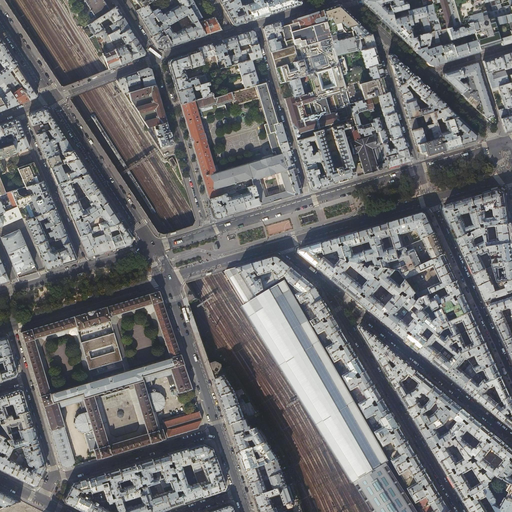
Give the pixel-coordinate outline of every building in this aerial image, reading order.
[(102,0),(67,0),(70,4),(77,0),(83,0),(96,19),(109,11),(102,0)] [(153,0),(129,0),(131,3),(136,11),(147,5),(154,1),(153,0)] [(184,0),(176,0),(180,6),(179,7),(178,6),(170,10),(177,21),(186,15),(192,24),(193,24),(195,27),(194,28),(193,27),(192,28),(191,29),(189,26),(182,30),(189,41),(197,38),(205,35),(190,9),(187,10),(186,8),(188,6),(184,0)] [(184,0),(188,6),(190,9),(205,35),(213,33),(222,30),(216,20),(214,17),(199,22),(198,20),(201,18),(191,0),(184,0)] [(233,0),(233,1),(229,3),(227,1),(221,4),(227,15),(232,24),(236,25),(249,21),(252,20),(247,4),(246,4),(243,4),(243,5),(241,5),(239,0),(233,0)] [(269,15),(264,0),(252,0),(253,2),(247,4),(252,20),(260,17),(269,15)] [(300,1),(299,0),(264,0),(269,15),(271,14),(298,5),(300,5),(300,1)] [(390,5),(388,6),(389,11),(388,11),(384,7),(382,7),(380,8),(375,2),(373,0),(361,0),(361,1),(378,17),(394,32),(396,29),(393,18),(392,13),(390,5)] [(388,0),(388,1),(392,0),(393,4),(390,5),(392,13),(407,9),(406,2),(403,3),(402,0),(401,0),(400,0),(388,0)] [(432,0),(433,3),(437,19),(439,24),(440,30),(444,29),(446,29),(450,28),(459,26),(451,0),(432,0)] [(451,0),(459,26),(466,24),(471,23),(474,33),(474,35),(475,38),(476,40),(479,49),(490,46),(501,43),(500,38),(497,30),(495,25),(493,18),(487,19),(486,14),(485,13),(483,5),(483,4),(481,0),(451,0)] [(508,0),(497,0),(490,2),(492,12),(486,14),(487,19),(493,18),(511,13),(511,12),(510,7),(508,0)] [(432,5),(424,7),(428,21),(437,19),(433,3),(432,4),(432,5)] [(149,7),(147,5),(136,11),(139,15),(142,20),(152,13),(152,12),(155,10),(153,8),(150,10),(150,9),(151,8),(150,7),(149,7)] [(511,5),(510,7),(511,12),(511,13),(493,18),(495,25),(508,22),(511,30),(502,33),(503,37),(500,38),(501,43),(502,45),(511,42),(511,5)] [(116,6),(109,11),(96,19),(95,20),(87,25),(93,35),(94,35),(103,30),(108,27),(106,24),(102,26),(100,23),(108,18),(112,24),(114,24),(115,23),(123,18),(119,12),(116,6)] [(330,8),(321,11),(305,16),(291,20),(292,23),(297,22),(300,31),(332,22),(336,38),(311,46),(310,40),(306,41),(305,40),(304,39),(297,41),(301,56),(299,57),(299,60),(275,68),(277,74),(279,83),(287,81),(307,75),(309,80),(312,90),(314,100),(325,97),(335,94),(346,91),(341,75),(335,55),(341,54),(357,50),(354,40),(353,37),(352,34),(350,27),(358,24),(347,14),(340,7),(338,7),(335,6),(330,8)] [(408,11),(409,14),(412,25),(419,23),(418,19),(421,18),(425,34),(431,32),(428,21),(424,7),(408,11)] [(152,12),(152,13),(155,17),(156,20),(157,22),(160,21),(162,24),(160,26),(163,30),(164,32),(165,34),(172,46),(180,43),(189,41),(182,30),(175,33),(174,33),(173,33),(169,26),(177,21),(170,10),(162,15),(158,8),(155,10),(152,12)] [(152,19),(155,17),(152,13),(142,20),(147,28),(152,37),(163,30),(160,26),(158,28),(152,19)] [(412,25),(409,14),(393,18),(396,29),(394,32),(398,36),(403,40),(409,34),(414,33),(413,31),(411,32),(409,26),(412,25)] [(126,23),(123,18),(115,23),(116,25),(115,26),(114,24),(112,24),(109,26),(112,32),(117,30),(119,34),(129,28),(126,23)] [(87,25),(95,20),(93,19),(84,25),(85,27),(87,25)] [(279,32),(282,31),(281,27),(279,22),(272,24),(265,26),(263,29),(266,37),(267,41),(274,38),(275,38),(276,40),(281,38),(279,32)] [(286,45),(286,47),(270,52),(272,60),(275,68),(299,60),(299,57),(301,56),(297,41),(304,39),(305,40),(306,41),(310,40),(311,46),(336,38),(332,22),(300,31),(297,22),(292,23),(286,25),(281,27),(282,31),(283,37),(285,42),(286,45)] [(451,31),(450,28),(446,29),(450,40),(474,33),(471,23),(466,24),(467,26),(465,27),(465,28),(462,29),(461,28),(460,28),(459,28),(458,29),(457,29),(457,30),(453,31),(453,30),(451,31)] [(362,27),(358,24),(350,27),(352,34),(354,33),(355,36),(353,37),(354,40),(359,39),(361,38),(370,35),(362,27)] [(133,33),(129,28),(119,34),(117,30),(112,32),(108,35),(111,41),(121,37),(125,45),(127,44),(136,38),(133,33)] [(107,35),(103,30),(94,35),(96,37),(97,37),(98,37),(98,36),(99,35),(101,39),(104,37),(107,35)] [(161,33),(164,32),(163,30),(152,37),(156,42),(159,48),(163,49),(167,47),(172,46),(165,34),(163,35),(164,36),(163,37),(161,33)] [(241,34),(234,36),(240,56),(246,54),(248,54),(252,53),(251,48),(250,48),(241,51),(241,50),(240,50),(239,46),(246,44),(246,45),(248,44),(247,44),(249,43),(250,45),(250,46),(258,44),(256,38),(254,32),(251,31),(241,34)] [(439,42),(436,31),(435,32),(431,32),(425,34),(418,35),(420,41),(416,42),(418,49),(421,48),(420,47),(419,46),(426,45),(426,46),(425,47),(426,47),(428,46),(429,44),(435,44),(439,42)] [(414,34),(414,33),(409,34),(403,40),(409,45),(414,50),(418,49),(416,42),(415,37),(412,38),(411,35),(414,34)] [(108,35),(107,35),(104,37),(110,52),(106,54),(106,52),(102,53),(108,69),(115,67),(120,65),(114,50),(111,41),(108,35)] [(370,35),(361,38),(363,43),(365,43),(365,46),(361,47),(359,39),(354,40),(357,50),(357,52),(360,51),(375,46),(373,40),(372,35),(370,35)] [(228,38),(222,40),(223,42),(225,51),(229,49),(229,51),(231,50),(230,49),(234,48),(233,50),(235,54),(227,57),(230,66),(234,64),(234,62),(241,59),(240,56),(234,36),(228,38)] [(283,37),(281,38),(276,40),(274,40),(274,38),(267,41),(268,44),(270,52),(286,47),(286,45),(280,47),(278,42),(282,40),(283,42),(285,42),(283,37)] [(140,46),(136,38),(127,44),(131,51),(128,53),(131,60),(137,58),(144,56),(145,53),(140,46)] [(0,77),(1,77),(10,71),(17,66),(8,51),(0,39),(0,77)] [(476,40),(452,47),(456,59),(471,55),(480,52),(479,49),(476,40)] [(217,44),(215,45),(212,46),(216,61),(217,61),(223,60),(225,67),(230,66),(227,57),(225,51),(223,42),(219,44),(217,44)] [(212,46),(211,44),(205,46),(198,48),(199,50),(203,64),(203,65),(207,64),(205,58),(212,56),(213,62),(216,61),(212,46)] [(258,44),(250,46),(251,48),(252,53),(248,54),(250,59),(247,60),(246,54),(240,56),(241,59),(234,62),(234,64),(235,65),(237,64),(244,88),(267,82),(269,81),(267,77),(259,79),(257,79),(254,67),(253,64),(254,63),(262,60),(258,44)] [(452,47),(452,45),(451,44),(441,46),(443,54),(443,55),(445,62),(451,60),(456,59),(452,47)] [(124,46),(114,50),(120,65),(126,62),(131,60),(128,53),(126,50),(125,48),(124,46)] [(375,46),(360,51),(366,68),(368,67),(380,64),(378,55),(375,46)] [(426,50),(426,47),(425,47),(421,48),(418,49),(414,50),(422,58),(429,65),(433,66),(437,65),(445,62),(443,55),(440,56),(440,55),(443,54),(441,46),(440,46),(426,50)] [(199,50),(197,51),(188,54),(179,57),(170,60),(168,63),(171,72),(173,78),(177,92),(209,82),(206,74),(197,77),(196,76),(186,79),(184,69),(190,68),(203,64),(199,50)] [(342,58),(341,54),(335,55),(341,75),(346,74),(345,71),(347,70),(343,58),(342,58)] [(403,82),(411,73),(401,64),(391,54),(388,55),(391,64),(397,85),(401,84),(402,83),(401,81),(400,79),(403,82)] [(504,55),(500,56),(505,69),(511,67),(511,66),(508,54),(504,55)] [(505,69),(500,56),(491,58),(482,61),(487,75),(493,74),(492,71),(500,69),(500,71),(505,70),(505,69)] [(468,66),(459,68),(462,78),(468,76),(470,83),(464,85),(465,88),(460,94),(466,99),(493,124),(496,124),(477,63),(468,66)] [(372,80),(363,83),(359,70),(346,74),(341,75),(346,91),(349,104),(354,103),(364,100),(370,98),(377,96),(387,93),(385,88),(384,83),(382,78),(384,77),(382,70),(380,64),(368,67),(372,80)] [(23,74),(17,66),(10,71),(12,74),(14,73),(20,82),(18,83),(18,84),(20,86),(28,81),(23,74)] [(140,70),(137,72),(139,79),(152,76),(151,72),(150,69),(147,68),(140,70)] [(462,78),(459,68),(450,71),(443,73),(442,77),(450,85),(460,94),(465,88),(464,85),(464,82),(461,83),(458,80),(458,79),(460,79),(462,78)] [(509,83),(505,70),(500,71),(493,74),(487,75),(491,88),(509,83)] [(18,83),(12,74),(10,71),(1,77),(19,104),(24,102),(30,100),(21,88),(19,89),(19,88),(18,89),(18,90),(17,91),(14,87),(18,84),(18,83)] [(130,74),(124,77),(128,92),(142,88),(139,79),(137,72),(130,74)] [(416,78),(411,73),(403,82),(406,86),(408,84),(412,89),(420,96),(420,99),(422,100),(430,92),(416,78)] [(299,83),(309,80),(307,75),(287,81),(289,89),(291,97),(302,93),(300,88),(301,87),(301,86),(301,85),(301,84),(300,84),(300,83),(299,83)] [(154,83),(152,76),(139,79),(142,88),(155,85),(154,83)] [(19,104),(1,77),(0,77),(0,99),(7,109),(12,107),(19,104)] [(124,93),(128,92),(124,77),(120,78),(115,80),(124,93)] [(33,89),(28,81),(20,86),(21,88),(30,100),(32,99),(35,98),(36,94),(33,89)] [(209,82),(177,92),(179,101),(180,104),(196,100),(196,99),(195,99),(193,95),(197,94),(196,91),(200,90),(202,98),(213,95),(212,92),(209,93),(209,92),(209,91),(208,88),(208,87),(207,86),(210,85),(209,82)] [(253,186),(247,163),(217,172),(200,112),(214,108),(217,109),(232,104),(232,106),(258,99),(266,125),(263,126),(271,154),(274,153),(274,155),(281,153),(279,144),(276,136),(277,136),(276,133),(276,134),(273,125),(279,123),(267,82),(244,88),(223,94),(223,96),(214,99),(213,95),(202,98),(196,100),(180,104),(194,151),(206,191),(208,199),(219,196),(226,194),(247,187),(253,186)] [(403,82),(402,83),(401,84),(397,85),(402,101),(403,104),(414,100),(413,94),(410,95),(407,89),(405,88),(406,86),(403,82)] [(511,89),(509,83),(491,88),(492,91),(499,90),(502,99),(505,108),(511,106),(511,100),(508,89),(511,89)] [(159,100),(155,85),(142,88),(128,92),(130,101),(147,128),(154,126),(166,122),(164,116),(162,109),(159,100)] [(336,111),(339,121),(349,118),(353,117),(350,107),(349,104),(346,91),(335,94),(339,107),(329,110),(325,97),(314,100),(312,90),(302,93),(291,97),(284,99),(285,103),(294,132),(295,137),(296,140),(313,136),(312,132),(320,130),(323,129),(322,127),(335,123),(335,122),(336,122),(337,121),(337,120),(337,119),(338,119),(338,118),(338,117),(337,116),(337,115),(336,114),(335,113),(334,113),(333,113),(332,113),(336,111)] [(387,93),(377,96),(381,109),(393,105),(391,99),(389,92),(387,93)] [(435,96),(430,92),(422,100),(418,100),(418,103),(422,103),(423,102),(427,105),(427,107),(420,109),(419,111),(420,115),(422,115),(432,112),(447,107),(435,96)] [(370,98),(364,100),(367,110),(367,113),(373,111),(372,108),(373,108),(370,98)] [(364,100),(354,103),(354,106),(350,107),(353,117),(349,118),(350,122),(351,126),(356,125),(358,134),(362,133),(363,136),(373,133),(373,131),(372,130),(370,123),(363,125),(360,125),(357,114),(358,112),(367,110),(364,100)] [(418,100),(414,100),(403,104),(406,116),(407,119),(415,117),(420,115),(419,111),(417,110),(417,109),(417,107),(419,106),(418,103),(418,100)] [(393,105),(381,109),(384,116),(395,113),(394,109),(393,105)] [(511,106),(505,108),(498,110),(502,124),(505,132),(511,130),(511,106)] [(450,110),(447,107),(432,112),(436,123),(437,123),(444,121),(452,118),(457,117),(450,110)] [(32,125),(39,123),(38,121),(40,120),(40,121),(41,121),(42,121),(43,123),(48,121),(51,130),(57,126),(51,117),(46,109),(43,108),(36,111),(30,113),(29,117),(30,121),(32,125)] [(436,123),(432,112),(422,115),(425,123),(431,120),(431,118),(433,124),(427,126),(428,130),(428,131),(431,130),(433,136),(429,138),(430,141),(441,137),(439,131),(437,123),(436,123)] [(395,113),(384,116),(386,123),(384,124),(385,126),(387,126),(387,128),(399,125),(397,119),(395,113)] [(418,128),(415,117),(407,119),(411,131),(415,145),(417,144),(426,142),(425,139),(424,139),(423,134),(424,134),(423,130),(421,131),(420,128),(420,126),(418,128)] [(463,122),(457,117),(452,118),(455,131),(459,130),(461,132),(461,133),(461,134),(457,135),(460,146),(467,143),(475,141),(477,135),(463,122)] [(370,120),(370,123),(372,130),(375,129),(376,132),(378,131),(381,130),(377,118),(370,120)] [(455,131),(452,118),(444,121),(447,131),(442,132),(442,131),(439,131),(441,137),(445,150),(446,150),(460,146),(457,135),(455,131)] [(0,124),(0,127),(4,136),(10,134),(11,134),(14,141),(25,137),(21,129),(18,121),(14,119),(7,122),(0,124)] [(170,135),(166,122),(154,126),(154,127),(158,126),(159,129),(155,130),(156,134),(160,133),(161,137),(157,138),(160,147),(172,143),(170,135)] [(273,125),(276,134),(276,133),(277,136),(276,136),(279,144),(286,141),(283,132),(281,122),(279,123),(273,125)] [(323,172),(327,185),(333,183),(342,181),(355,177),(342,133),(341,129),(351,126),(350,122),(348,123),(348,124),(345,125),(344,123),(331,127),(342,167),(332,170),(320,130),(312,132),(313,136),(314,140),(317,150),(321,163),(323,172)] [(40,123),(39,123),(32,125),(34,130),(36,135),(45,132),(46,132),(42,123),(40,124),(40,123)] [(378,131),(376,132),(374,132),(373,133),(363,136),(359,137),(358,134),(356,125),(351,126),(341,129),(342,133),(346,132),(351,130),(353,139),(349,140),(349,142),(349,143),(352,153),(352,154),(353,154),(353,153),(357,152),(359,157),(358,157),(358,158),(359,158),(361,163),(360,163),(360,164),(361,163),(362,168),(361,168),(362,169),(364,174),(382,169),(389,167),(385,155),(382,143),(378,131)] [(399,125),(387,128),(385,129),(387,133),(389,132),(392,140),(403,137),(401,131),(399,125)] [(63,134),(57,126),(51,130),(48,131),(53,139),(49,141),(50,141),(49,141),(45,132),(36,135),(39,141),(41,147),(55,142),(58,141),(66,139),(64,136),(63,134)] [(381,130),(378,131),(382,143),(385,142),(387,141),(383,130),(381,130)] [(309,142),(314,140),(313,136),(296,140),(308,180),(310,187),(314,189),(320,187),(327,185),(323,172),(318,173),(315,163),(316,162),(317,163),(320,162),(320,164),(321,163),(317,150),(316,150),(316,151),(314,152),(314,153),(312,154),(309,142)] [(25,137),(14,141),(9,142),(7,143),(2,145),(0,145),(0,174),(5,173),(0,162),(0,158),(29,148),(27,143),(25,137)] [(403,137),(392,140),(389,141),(388,141),(389,142),(391,142),(391,143),(392,143),(393,148),(393,149),(392,148),(388,150),(385,142),(382,143),(385,155),(388,154),(396,152),(406,149),(405,143),(403,137)] [(445,150),(441,137),(430,141),(426,142),(417,144),(420,153),(425,151),(426,156),(445,150)] [(69,144),(66,139),(58,141),(60,149),(58,150),(55,142),(41,147),(47,159),(58,155),(60,155),(73,150),(69,144)] [(286,141),(279,144),(281,153),(289,151),(288,146),(286,141)] [(406,149),(396,152),(396,154),(389,156),(388,154),(385,155),(389,167),(399,164),(410,161),(408,154),(406,149)] [(76,154),(73,150),(60,155),(61,156),(63,156),(63,157),(64,158),(65,157),(66,158),(62,160),(63,162),(64,163),(78,158),(76,154)] [(289,151),(281,153),(286,170),(294,168),(292,159),(289,151)] [(253,186),(259,206),(277,200),(294,195),(286,170),(281,153),(274,155),(247,163),(253,186)] [(61,163),(58,155),(47,159),(49,164),(50,168),(60,165),(64,163),(63,162),(61,163)] [(83,165),(78,158),(64,163),(64,165),(66,165),(67,165),(71,171),(64,173),(60,165),(50,168),(57,184),(65,182),(64,180),(66,179),(67,181),(72,179),(78,177),(77,175),(80,173),(82,176),(89,174),(83,165)] [(17,168),(25,187),(42,182),(38,172),(34,162),(17,168)] [(294,168),(286,170),(294,195),(298,194),(302,193),(297,178),(294,168)] [(94,181),(89,174),(82,176),(78,177),(72,179),(73,182),(76,181),(86,196),(98,188),(94,181)] [(73,182),(72,179),(67,181),(65,182),(57,184),(62,196),(67,206),(79,201),(76,195),(78,195),(77,193),(76,194),(71,184),(74,183),(73,182)] [(42,182),(25,187),(10,191),(17,207),(18,208),(32,202),(49,195),(47,189),(44,181),(42,182)] [(253,186),(247,187),(248,192),(240,195),(244,210),(252,208),(259,206),(253,186)] [(103,195),(98,188),(86,196),(90,202),(89,203),(89,204),(90,206),(84,210),(83,209),(82,209),(79,201),(67,206),(73,221),(87,215),(107,202),(103,195)] [(485,193),(472,197),(477,213),(485,211),(487,210),(486,206),(487,206),(488,206),(492,206),(492,205),(494,205),(493,209),(507,207),(506,199),(505,192),(500,189),(485,193)] [(10,191),(6,192),(5,193),(0,195),(0,196),(1,196),(7,211),(17,207),(10,191)] [(226,194),(219,196),(220,200),(221,202),(224,202),(224,203),(223,203),(224,205),(222,205),(225,216),(234,213),(244,210),(240,195),(228,198),(226,194)] [(49,195),(32,202),(38,216),(55,208),(52,202),(49,195)] [(219,196),(208,199),(210,203),(214,216),(217,218),(220,217),(225,216),(222,205),(220,206),(220,204),(219,204),(218,201),(220,200),(219,196)] [(443,208),(443,209),(444,210),(444,211),(444,212),(445,214),(451,226),(457,240),(468,235),(470,233),(469,231),(475,229),(476,231),(481,228),(481,226),(477,213),(472,197),(460,201),(447,205),(446,205),(445,205),(445,206),(444,206),(444,207),(443,208)] [(116,225),(121,222),(113,211),(107,202),(87,215),(73,221),(79,237),(94,232),(100,230),(106,228),(115,224),(116,225)] [(22,217),(18,208),(17,207),(7,211),(4,212),(0,213),(0,220),(3,226),(22,217)] [(508,215),(507,207),(493,209),(494,217),(486,218),(485,211),(477,213),(481,226),(482,226),(482,224),(485,224),(485,227),(487,227),(490,227),(494,226),(496,226),(509,224),(508,215)] [(49,227),(61,222),(58,216),(55,208),(38,216),(25,221),(36,245),(47,240),(42,229),(46,228),(47,227),(49,227)] [(406,217),(388,222),(397,251),(399,250),(404,248),(400,235),(417,230),(422,239),(436,233),(432,225),(427,213),(423,212),(406,217)] [(61,222),(49,227),(51,231),(49,232),(48,231),(47,231),(50,237),(51,239),(54,237),(55,240),(67,236),(64,229),(61,222)] [(126,230),(121,222),(116,225),(117,229),(118,230),(119,229),(121,233),(119,234),(124,246),(129,245),(130,242),(131,239),(126,230)] [(384,259),(381,260),(383,268),(387,269),(390,269),(395,270),(401,267),(400,261),(398,255),(397,251),(388,222),(380,225),(371,227),(373,234),(375,233),(376,237),(374,237),(380,256),(381,256),(382,256),(383,256),(383,255),(384,259)] [(117,229),(116,225),(115,224),(106,228),(115,249),(120,247),(124,246),(119,234),(113,236),(111,231),(117,229)] [(511,241),(511,233),(509,224),(496,226),(498,239),(489,240),(487,227),(485,227),(481,228),(483,235),(485,241),(487,247),(511,243),(511,241)] [(365,229),(358,231),(362,245),(364,245),(363,244),(370,242),(372,248),(364,251),(364,252),(367,260),(367,262),(373,260),(375,266),(376,266),(382,268),(383,268),(381,260),(378,261),(377,257),(378,257),(379,257),(379,256),(380,256),(374,237),(373,234),(371,227),(365,229)] [(115,249),(106,228),(100,230),(100,232),(102,231),(104,234),(91,238),(92,237),(91,235),(95,233),(94,232),(79,237),(88,257),(103,253),(115,249)] [(481,228),(476,231),(472,233),(472,235),(469,237),(468,235),(457,240),(461,250),(465,257),(487,247),(485,241),(476,246),(474,242),(475,238),(483,235),(481,228)] [(1,237),(18,278),(27,275),(37,272),(19,229),(1,237)] [(350,261),(362,263),(363,263),(363,262),(363,261),(367,260),(364,252),(354,255),(352,247),(360,245),(361,247),(362,247),(363,247),(362,245),(358,231),(350,233),(340,237),(342,244),(344,243),(345,246),(343,247),(346,258),(349,257),(350,261)] [(395,270),(398,271),(401,274),(422,265),(414,248),(425,243),(428,250),(420,253),(425,264),(446,254),(441,243),(436,233),(422,239),(404,248),(399,250),(401,254),(398,255),(400,261),(404,259),(407,265),(401,267),(395,270)] [(67,236),(55,240),(58,248),(59,247),(60,249),(56,251),(62,265),(69,262),(76,260),(77,260),(71,246),(67,236)] [(330,239),(321,242),(324,252),(326,256),(336,258),(335,256),(334,256),(333,252),(338,251),(341,259),(347,260),(346,258),(343,247),(342,244),(340,237),(330,239)] [(51,239),(49,239),(47,240),(36,245),(46,269),(52,268),(62,265),(56,251),(54,247),(51,248),(53,251),(52,252),(51,251),(48,243),(52,242),(52,241),(51,239)] [(318,254),(324,252),(321,242),(312,245),(299,249),(298,252),(308,261),(316,267),(324,258),(321,255),(320,255),(319,256),(318,255),(318,254)] [(511,243),(487,247),(488,252),(489,255),(497,254),(497,252),(500,252),(500,254),(499,254),(499,255),(499,256),(500,256),(501,258),(491,259),(492,264),(511,261),(511,243)] [(488,252),(487,247),(465,257),(469,265),(473,275),(486,269),(479,254),(482,255),(488,252)] [(455,274),(446,254),(425,264),(422,265),(401,274),(405,279),(434,266),(435,269),(429,272),(431,276),(433,277),(438,274),(441,282),(418,292),(418,291),(415,292),(416,293),(420,299),(434,292),(436,291),(445,287),(458,281),(455,274)] [(276,256),(252,262),(260,275),(273,271),(274,270),(278,274),(278,275),(281,280),(285,277),(285,276),(293,267),(289,264),(283,259),(280,256),(276,256)] [(347,260),(341,259),(339,259),(333,265),(324,258),(316,267),(324,273),(331,279),(347,260)] [(350,261),(347,260),(331,279),(338,285),(346,291),(355,280),(345,272),(351,266),(360,273),(364,269),(362,267),(365,264),(362,263),(350,261)] [(511,280),(511,261),(492,264),(493,266),(498,283),(504,282),(508,281),(511,280)] [(260,275),(252,262),(247,264),(236,268),(238,271),(241,271),(257,295),(265,290),(260,275)] [(5,272),(1,263),(0,263),(0,283),(9,281),(5,272)] [(375,268),(376,266),(375,266),(371,265),(369,269),(366,267),(364,269),(360,273),(368,280),(363,287),(355,280),(346,291),(352,297),(356,300),(359,302),(377,280),(375,278),(376,276),(379,278),(383,272),(387,269),(383,268),(382,268),(378,272),(375,268)] [(493,266),(486,269),(473,275),(476,281),(481,291),(498,283),(493,266)] [(293,267),(285,276),(290,283),(295,287),(304,276),(297,271),(293,267)] [(238,271),(236,268),(233,269),(227,270),(226,273),(227,275),(226,276),(228,280),(230,279),(245,305),(254,299),(258,297),(257,295),(241,271),(238,271)] [(390,277),(395,270),(390,269),(387,273),(386,272),(385,274),(383,272),(379,278),(381,279),(379,282),(377,280),(359,302),(365,307),(370,312),(379,301),(373,295),(381,285),(388,290),(395,282),(390,277)] [(274,273),(273,271),(260,275),(265,290),(281,280),(278,275),(277,275),(274,273)] [(304,276),(295,287),(301,292),(296,294),(299,298),(317,287),(309,281),(304,276)] [(320,428),(354,483),(391,459),(286,279),(258,297),(254,299),(245,305),(243,307),(277,360),(277,361),(281,367),(281,366),(316,422),(316,423),(319,428),(320,428)] [(403,291),(404,291),(405,292),(406,292),(410,286),(405,280),(400,286),(395,282),(388,290),(394,295),(386,306),(379,301),(370,312),(375,316),(382,321),(402,296),(400,294),(403,291)] [(445,287),(449,294),(440,298),(436,291),(434,292),(439,304),(442,302),(443,304),(464,294),(460,285),(458,281),(445,287)] [(505,284),(504,282),(498,283),(481,291),(483,295),(488,308),(490,304),(511,296),(511,292),(508,294),(505,284)] [(415,292),(410,286),(406,292),(408,294),(406,297),(403,295),(402,296),(382,321),(387,325),(394,331),(402,320),(410,310),(417,302),(412,297),(416,293),(415,292)] [(317,287),(299,298),(302,303),(308,300),(309,302),(310,301),(312,304),(309,305),(311,307),(324,299),(320,292),(317,287)] [(50,430),(50,431),(50,430),(61,465),(66,468),(82,463),(80,457),(74,459),(57,405),(79,399),(83,413),(79,414),(76,417),(74,423),(76,428),(79,431),(84,432),(89,451),(93,449),(94,453),(88,455),(90,461),(100,458),(101,458),(111,455),(110,455),(127,450),(134,448),(150,443),(160,440),(198,428),(202,420),(196,402),(188,404),(190,412),(162,420),(166,432),(163,433),(156,411),(159,410),(163,407),(164,401),(163,397),(159,393),(155,392),(151,393),(146,379),(166,373),(170,385),(174,383),(178,392),(191,389),(183,364),(180,354),(179,355),(161,301),(162,301),(158,291),(92,311),(92,310),(89,311),(86,312),(20,332),(23,342),(24,342),(40,396),(42,406),(43,406),(50,430)] [(405,340),(412,346),(419,352),(428,341),(419,334),(427,324),(430,327),(429,327),(432,330),(433,329),(436,332),(441,326),(448,322),(447,318),(446,315),(445,315),(443,312),(454,307),(459,317),(472,311),(468,302),(464,294),(443,304),(440,306),(439,304),(434,292),(420,299),(417,302),(410,310),(414,313),(422,320),(405,340)] [(511,296),(490,304),(488,308),(491,313),(495,322),(509,316),(511,315),(511,296)] [(324,299),(311,307),(312,310),(314,309),(319,317),(312,321),(315,327),(324,321),(326,320),(325,318),(326,317),(328,319),(334,315),(329,307),(324,299)] [(449,335),(451,339),(461,334),(456,325),(463,321),(468,331),(479,326),(475,317),(472,311),(459,317),(455,319),(451,321),(448,322),(441,326),(444,330),(450,328),(452,333),(449,335)] [(405,340),(422,320),(414,313),(414,314),(413,314),(412,315),(413,316),(415,318),(409,325),(402,320),(394,331),(399,335),(405,340)] [(334,315),(328,319),(329,322),(328,322),(325,322),(324,321),(315,327),(319,334),(326,330),(329,335),(328,336),(327,337),(327,338),(328,338),(342,329),(338,322),(334,315)] [(511,315),(509,316),(495,322),(499,331),(504,342),(511,338),(511,315)] [(393,361),(399,354),(387,344),(362,324),(358,327),(375,354),(383,368),(390,363),(389,361),(391,359),(393,361)] [(444,347),(451,339),(449,335),(446,338),(441,334),(444,330),(441,326),(436,332),(434,334),(431,337),(428,341),(419,352),(425,357),(432,362),(440,352),(431,346),(436,340),(444,347)] [(462,348),(459,349),(460,350),(463,354),(487,343),(482,333),(479,326),(468,331),(465,332),(467,337),(470,335),(473,343),(466,346),(461,334),(451,339),(455,343),(457,342),(459,346),(460,346),(460,347),(461,347),(462,347),(462,348)] [(346,336),(342,329),(328,338),(328,339),(329,339),(331,338),(334,343),(327,347),(331,355),(341,349),(340,347),(341,346),(343,344),(344,347),(351,343),(346,336)] [(0,357),(11,354),(9,345),(7,339),(3,337),(0,337),(0,357)] [(455,343),(451,339),(444,347),(455,355),(450,361),(454,364),(463,354),(460,350),(458,351),(457,351),(457,350),(457,349),(453,345),(455,343)] [(351,343),(344,347),(346,349),(344,350),(342,350),(341,349),(331,355),(335,362),(336,362),(343,358),(346,363),(345,363),(345,364),(345,365),(359,357),(355,350),(351,343)] [(491,352),(487,343),(463,354),(466,358),(475,355),(479,364),(473,367),(477,373),(481,371),(496,363),(491,352)] [(442,350),(440,352),(432,362),(439,368),(446,374),(454,364),(450,361),(448,360),(450,358),(448,357),(447,358),(441,354),(444,351),(442,350)] [(11,354),(0,357),(0,363),(2,362),(4,370),(0,371),(0,377),(1,381),(8,379),(15,376),(17,373),(14,364),(11,354)] [(396,363),(397,365),(394,368),(392,366),(390,363),(383,368),(389,379),(396,390),(404,385),(409,382),(413,378),(419,371),(409,362),(399,354),(393,361),(396,363)] [(463,354),(454,364),(446,374),(455,382),(464,389),(477,373),(473,367),(470,363),(464,371),(459,368),(466,358),(463,354)] [(359,357),(345,365),(346,366),(347,366),(348,366),(351,371),(343,375),(348,383),(358,377),(357,375),(358,373),(360,372),(361,375),(367,371),(363,364),(359,357)] [(211,369),(217,373),(222,370),(221,364),(215,361),(209,363),(211,369)] [(499,369),(496,363),(481,371),(481,372),(485,371),(488,379),(484,381),(486,384),(502,376),(499,369)] [(367,371),(361,375),(362,377),(361,378),(359,378),(358,377),(348,383),(352,390),(360,385),(363,390),(361,391),(361,392),(362,393),(376,385),(371,378),(367,371)] [(427,378),(419,371),(413,378),(419,383),(419,384),(418,385),(416,388),(415,389),(414,390),(419,397),(420,397),(420,398),(421,398),(422,397),(423,396),(423,395),(423,394),(424,393),(425,394),(424,395),(426,396),(426,394),(428,395),(436,385),(427,378)] [(477,373),(464,389),(469,393),(475,398),(486,384),(484,381),(483,380),(479,385),(474,381),(479,375),(477,373)] [(221,396),(235,391),(225,375),(215,380),(218,388),(221,396)] [(492,391),(498,399),(500,402),(503,401),(511,397),(507,385),(502,376),(486,384),(492,391)] [(492,391),(486,384),(475,398),(482,404),(492,412),(498,404),(500,402),(498,399),(495,401),(488,395),(492,391)] [(376,385),(362,393),(363,394),(365,393),(368,398),(360,403),(359,404),(364,411),(374,405),(373,403),(375,401),(376,400),(378,402),(384,399),(379,391),(376,385)] [(408,393),(404,385),(396,390),(402,399),(408,410),(420,403),(418,400),(420,400),(419,398),(418,398),(417,398),(419,397),(414,390),(411,391),(410,392),(408,393)] [(440,388),(436,385),(428,395),(430,398),(431,400),(427,404),(431,409),(436,402),(438,400),(437,398),(437,397),(437,396),(440,398),(444,392),(440,388)] [(4,394),(7,405),(10,404),(12,404),(15,415),(28,411),(25,400),(22,390),(19,388),(11,391),(4,394)] [(246,404),(244,401),(239,403),(237,396),(245,392),(243,389),(235,391),(221,396),(223,404),(226,411),(246,404)] [(448,395),(444,392),(440,398),(438,400),(436,402),(438,404),(438,405),(439,406),(439,407),(440,407),(435,414),(440,419),(449,408),(446,406),(447,404),(450,406),(455,401),(448,395)] [(511,396),(511,397),(503,401),(505,406),(503,408),(498,404),(492,412),(497,416),(505,422),(509,417),(507,415),(507,414),(508,413),(509,414),(510,416),(511,414),(511,396)] [(384,399),(378,402),(379,405),(377,406),(375,406),(374,405),(364,411),(368,418),(369,420),(371,419),(370,417),(377,413),(378,415),(376,416),(378,420),(379,421),(392,413),(388,406),(384,399)] [(455,401),(450,406),(453,408),(451,410),(449,408),(440,419),(444,425),(451,416),(455,419),(464,408),(460,405),(455,401)] [(246,404),(226,411),(228,418),(230,424),(233,424),(257,415),(259,415),(251,402),(246,404)] [(422,402),(420,403),(408,410),(411,414),(414,419),(425,412),(431,409),(427,404),(423,406),(422,406),(421,404),(422,403),(422,402)] [(467,411),(464,408),(455,419),(458,421),(450,431),(455,437),(456,435),(466,423),(464,421),(465,419),(468,421),(472,415),(467,411)] [(30,418),(28,411),(15,415),(14,415),(11,416),(11,415),(7,416),(5,419),(3,419),(3,421),(2,421),(2,422),(2,423),(0,424),(2,426),(7,434),(11,433),(9,426),(10,427),(17,425),(18,430),(33,426),(30,418)] [(427,415),(425,412),(414,419),(416,424),(421,431),(440,419),(435,414),(429,417),(428,415),(427,415)] [(397,420),(392,413),(379,421),(380,422),(379,423),(381,426),(383,426),(383,427),(376,432),(380,439),(391,433),(390,431),(392,429),(393,428),(395,430),(401,427),(397,420)] [(234,435),(246,431),(250,430),(258,427),(265,424),(263,420),(259,422),(257,415),(233,424),(234,428),(236,432),(234,432),(232,426),(231,426),(234,435)] [(462,437),(468,430),(475,436),(484,425),(478,420),(472,415),(468,421),(470,423),(469,424),(468,424),(467,424),(466,423),(456,435),(458,437),(456,439),(464,448),(468,444),(463,439),(463,438),(463,437),(462,437)] [(436,429),(444,425),(440,419),(421,431),(423,435),(427,440),(439,433),(436,429)] [(0,451),(6,440),(10,438),(8,434),(4,437),(0,435),(0,427),(2,426),(0,424),(0,423),(0,451)] [(489,429),(484,425),(475,436),(481,441),(476,448),(475,448),(474,448),(468,444),(464,448),(472,457),(474,454),(477,456),(489,442),(487,441),(488,440),(488,439),(487,439),(488,438),(490,440),(495,434),(489,429)] [(33,426),(18,430),(18,431),(20,439),(13,441),(11,433),(7,434),(8,434),(10,438),(6,440),(12,447),(14,450),(38,443),(35,433),(33,426)] [(268,442),(258,427),(250,430),(252,434),(251,434),(250,434),(249,434),(249,435),(248,435),(247,436),(246,431),(234,435),(236,442),(240,452),(251,448),(250,444),(251,443),(251,442),(256,440),(257,446),(268,442)] [(401,427),(395,430),(396,433),(394,434),(392,434),(391,433),(380,439),(384,447),(385,447),(393,441),(396,446),(395,447),(395,448),(395,449),(409,441),(405,434),(401,427)] [(452,438),(455,437),(450,431),(441,437),(439,433),(427,440),(429,445),(432,450),(439,446),(437,444),(439,442),(441,445),(452,438)] [(501,439),(495,434),(490,440),(492,441),(490,444),(489,442),(477,456),(476,458),(479,460),(476,463),(482,469),(484,467),(486,469),(491,463),(492,462),(489,460),(488,461),(484,458),(485,456),(491,449),(498,454),(507,444),(501,439)] [(456,446),(457,446),(458,446),(461,451),(464,448),(456,439),(454,440),(452,438),(441,445),(443,447),(440,449),(439,446),(432,450),(436,456),(440,463),(453,455),(451,452),(452,452),(451,450),(450,451),(448,448),(455,444),(455,445),(456,446)] [(7,458),(12,447),(6,440),(0,451),(0,469),(1,470),(10,474),(15,462),(7,458)] [(409,441),(395,449),(396,450),(397,450),(398,449),(401,454),(392,460),(396,467),(408,460),(407,459),(408,457),(410,456),(412,458),(418,455),(414,448),(409,441)] [(266,464),(278,460),(274,453),(281,451),(279,448),(272,450),(268,442),(257,446),(251,448),(240,452),(242,460),(246,471),(264,465),(266,464)] [(38,443),(14,450),(16,452),(19,455),(26,464),(27,465),(28,466),(29,466),(30,466),(32,465),(33,468),(31,470),(33,472),(41,476),(45,467),(43,461),(40,451),(38,443)] [(197,445),(187,448),(190,461),(200,458),(201,461),(215,456),(213,451),(212,448),(203,443),(197,445)] [(495,481),(499,476),(511,461),(510,459),(511,457),(511,447),(507,444),(498,454),(504,460),(498,467),(496,468),(491,463),(486,469),(488,471),(486,474),(492,480),(494,483),(495,481)] [(177,451),(167,454),(172,469),(181,466),(191,463),(190,461),(187,448),(177,451)] [(465,458),(457,463),(456,461),(458,461),(456,457),(454,458),(453,455),(440,463),(444,469),(448,476),(471,462),(469,460),(472,458),(472,457),(464,448),(461,451),(465,458)] [(151,459),(156,474),(157,478),(158,482),(160,481),(161,483),(175,479),(172,469),(167,454),(159,456),(151,459)] [(26,464),(19,455),(17,459),(15,462),(10,474),(20,479),(33,486),(36,485),(41,476),(33,472),(31,470),(31,469),(30,471),(28,471),(29,469),(27,468),(26,470),(25,469),(26,467),(24,467),(24,468),(20,466),(23,462),(24,463),(25,465),(26,464)] [(418,455),(412,458),(410,459),(411,461),(410,461),(410,462),(409,462),(408,460),(396,467),(400,475),(410,469),(413,474),(412,475),(411,476),(412,477),(426,469),(422,461),(418,455)] [(220,470),(215,456),(201,461),(191,464),(193,471),(202,468),(206,480),(198,483),(202,497),(223,490),(225,486),(220,470)] [(143,461),(134,464),(141,484),(144,483),(145,486),(147,485),(153,483),(158,482),(157,478),(153,479),(151,473),(153,472),(153,473),(154,473),(154,474),(156,474),(151,459),(143,461)] [(420,511),(420,510),(411,496),(403,482),(391,459),(354,483),(355,485),(372,511),(420,511)] [(283,473),(278,460),(266,464),(270,477),(283,473)] [(511,460),(511,461),(499,476),(511,483),(511,460)] [(473,469),(477,476),(481,473),(480,471),(482,469),(476,463),(476,462),(473,463),(472,461),(471,462),(448,476),(451,480),(455,488),(468,481),(464,474),(473,469)] [(126,466),(118,469),(122,481),(122,482),(124,481),(124,480),(129,479),(130,481),(131,481),(132,485),(124,487),(124,488),(125,493),(137,489),(142,488),(141,487),(141,484),(134,464),(126,466)] [(265,468),(264,465),(246,471),(250,483),(263,479),(268,478),(267,475),(264,476),(263,475),(262,475),(260,471),(262,471),(261,470),(265,468)] [(181,466),(172,469),(175,479),(179,490),(180,494),(183,503),(193,500),(202,497),(198,483),(190,486),(190,485),(189,485),(188,484),(187,485),(181,466)] [(110,471),(104,473),(106,480),(108,480),(110,485),(107,485),(110,494),(113,493),(114,498),(119,496),(119,495),(125,493),(124,488),(120,489),(118,482),(122,481),(118,469),(110,471)] [(426,469),(412,477),(413,478),(415,477),(418,482),(408,488),(412,496),(424,488),(424,487),(424,485),(425,485),(427,487),(434,482),(430,475),(426,469)] [(482,472),(481,473),(477,476),(482,483),(472,488),(468,481),(455,488),(459,494),(463,501),(470,498),(469,495),(470,494),(471,494),(471,495),(472,495),(473,496),(474,495),(483,490),(488,486),(489,486),(489,484),(489,483),(489,482),(492,480),(486,474),(484,475),(482,472)] [(95,476),(87,478),(91,493),(102,490),(103,495),(105,495),(106,501),(107,500),(111,499),(110,494),(107,485),(106,482),(103,483),(103,481),(106,480),(104,473),(95,476)] [(287,485),(283,473),(270,477),(268,478),(263,479),(264,481),(271,478),(274,490),(287,485)] [(511,483),(499,476),(495,481),(496,481),(496,482),(508,488),(506,490),(509,492),(506,498),(511,501),(511,483)] [(72,482),(70,486),(81,492),(83,491),(84,492),(85,493),(87,493),(85,494),(93,499),(91,493),(87,478),(79,480),(72,482)] [(177,506),(183,503),(180,494),(178,495),(177,491),(179,490),(175,479),(161,483),(163,488),(170,485),(172,490),(164,492),(169,508),(177,506)] [(267,492),(264,481),(263,479),(250,483),(252,487),(255,496),(267,492)] [(147,485),(145,486),(141,487),(142,488),(149,511),(157,511),(159,511),(169,508),(164,492),(163,488),(161,483),(160,481),(158,482),(153,483),(155,488),(157,487),(159,494),(151,497),(147,485)] [(438,489),(434,482),(427,487),(428,489),(427,490),(425,490),(424,488),(412,496),(416,503),(426,497),(430,502),(428,503),(428,504),(429,505),(443,496),(438,489)] [(294,483),(287,485),(274,490),(267,492),(255,496),(258,504),(260,511),(264,511),(276,508),(273,497),(281,494),(282,496),(282,497),(283,500),(285,505),(300,500),(294,483)] [(80,493),(81,492),(70,486),(69,489),(64,499),(65,502),(69,504),(73,507),(79,496),(77,495),(78,492),(80,493)] [(497,500),(488,486),(483,490),(487,496),(495,508),(495,510),(496,511),(511,511),(511,501),(506,498),(505,498),(500,506),(496,504),(497,500)] [(149,511),(142,488),(137,489),(139,494),(142,503),(123,509),(124,511),(149,511)] [(139,494),(137,489),(125,493),(119,495),(119,496),(120,500),(123,499),(123,501),(127,500),(126,498),(135,496),(136,497),(138,496),(138,495),(139,494)] [(6,494),(0,490),(0,504),(3,506),(3,507),(7,506),(19,500),(6,494)] [(487,496),(483,490),(474,495),(476,499),(473,501),(471,497),(470,498),(463,501),(469,511),(489,511),(490,511),(488,511),(487,511),(487,510),(488,509),(487,507),(485,508),(481,500),(487,496)] [(85,494),(81,492),(80,493),(79,496),(73,507),(79,510),(83,511),(85,511),(92,498),(85,494)] [(111,502),(114,501),(117,511),(124,511),(123,509),(120,500),(119,496),(114,498),(111,499),(107,500),(108,503),(109,506),(112,504),(111,502)] [(443,496),(429,505),(429,506),(430,506),(431,505),(434,510),(431,511),(448,511),(450,511),(451,510),(447,503),(443,496)] [(94,499),(93,499),(92,498),(85,511),(99,511),(105,501),(101,502),(99,501),(98,505),(97,504),(97,503),(94,501),(94,499)] [(108,503),(107,500),(106,501),(105,501),(99,511),(111,511),(110,511),(108,511),(108,510),(106,509),(107,506),(109,507),(109,506),(108,503)] [(303,511),(300,500),(285,505),(279,507),(280,511),(283,511),(293,508),(294,511),(277,511),(276,508),(264,511),(303,511)]
